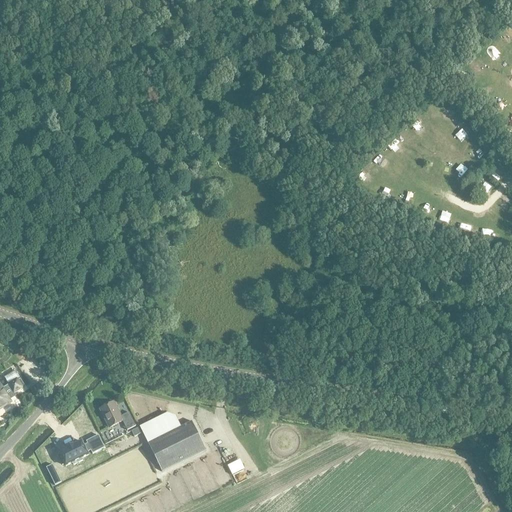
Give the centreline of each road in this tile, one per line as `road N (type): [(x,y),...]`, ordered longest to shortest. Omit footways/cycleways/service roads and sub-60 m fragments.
road 1 (secondary): [(511,415),(225,372),(86,341)]
road 2 (unclassified): [(0,454),(86,341)]
